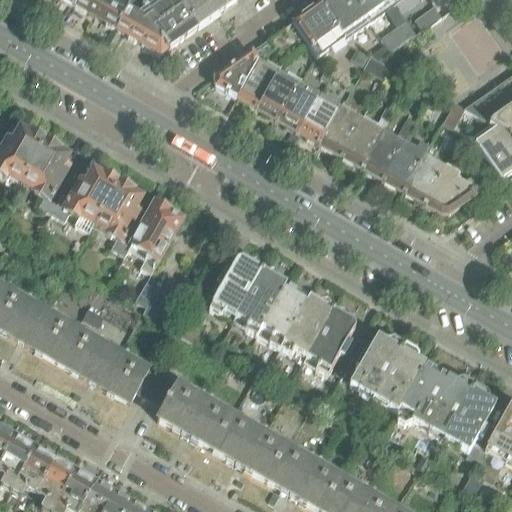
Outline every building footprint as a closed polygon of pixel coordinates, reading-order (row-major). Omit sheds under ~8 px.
[(58,0),(57,3),(73,13),(73,14),(81,0),(58,0)] [(81,0),(73,14),(83,20),(87,18),(95,23),(108,0),(81,0)] [(134,5),(137,0),(108,0),(95,23),(105,29),(105,32),(111,36),(114,33),(116,34),(134,5)] [(166,56),(197,34),(172,0),(150,0),(140,8),(158,33),(153,37),(166,56)] [(238,6),(233,0),(172,0),(197,34),(238,6)] [(414,41),(394,11),(385,0),(333,0),(318,11),(343,47),(384,18),(395,33),(380,44),(384,50),(389,58),(414,41)] [(385,0),(394,11),(409,0),(385,0)] [(158,33),(140,8),(134,5),(116,34),(126,40),(128,43),(128,44),(134,47),(137,46),(137,47),(160,60),(166,56),(153,37),(158,33)] [(317,65),(343,47),(318,11),(289,31),(302,49),(305,47),(317,65)] [(425,33),(440,22),(434,14),(419,24),(425,33)] [(290,57),(302,49),(289,31),(278,39),(290,57)] [(280,65),(290,57),(278,39),(268,46),(274,55),(280,65)] [(258,66),(266,61),(274,55),(268,46),(260,51),(214,83),(215,92),(217,92),(216,94),(235,105),(236,105),(258,66)] [(378,66),(389,58),(384,50),(368,61),(370,62),(378,66)] [(362,72),(368,61),(356,54),(350,65),(362,72)] [(389,73),(378,66),(370,62),(362,76),(381,86),(389,73)] [(256,117),(278,78),(258,66),(236,105),(256,117)] [(319,82),(326,87),(332,77),(324,73),(319,82)] [(277,128),(299,90),(278,78),(256,117),(277,128)] [(511,80),(463,115),(496,134),(510,142),(511,145),(511,80)] [(346,85),(342,93),(349,97),(353,90),(346,85)] [(298,140),(320,102),(299,90),(277,128),(298,140)] [(432,97),(424,111),(432,116),(440,102),(432,97)] [(318,152),(340,114),(320,102),(298,140),(318,152)] [(359,175),(381,138),(394,116),(386,112),(379,122),(380,123),(374,133),(360,125),(339,163),(359,175)] [(339,163),(360,125),(340,114),(318,152),(339,163)] [(461,126),(447,118),(441,128),(455,136),(461,126)] [(380,187),(402,149),(414,127),(406,123),(394,145),(381,138),(359,175),(380,187)] [(30,138),(29,139),(20,134),(14,143),(9,140),(0,156),(0,179),(6,183),(7,181),(20,189),(46,144),(34,137),(30,138)] [(511,145),(510,142),(496,134),(475,148),(494,175),(500,184),(511,176),(511,145)] [(233,141),(222,135),(220,140),(231,146),(233,141)] [(467,144),(461,141),(455,152),(461,155),(467,144)] [(60,156),(59,151),(46,144),(20,189),(34,197),(33,199),(43,204),(38,213),(51,221),(56,212),(48,207),(68,174),(63,171),(68,162),(60,157),(60,156)] [(401,199),(425,157),(428,151),(419,146),(414,156),(402,149),(380,187),(401,199)] [(436,169),(439,165),(425,157),(401,199),(423,211),(441,177),(443,173),(436,169)] [(56,212),(51,221),(64,228),(69,219),(77,224),(74,230),(88,239),(93,230),(119,186),(107,178),(103,179),(102,180),(93,175),(88,185),(83,182),(70,203),(63,199),(56,212)] [(494,175),(486,181),(491,190),(500,184),(494,175)] [(466,185),(463,189),(441,177),(423,211),(440,221),(447,221),(479,199),(475,196),(478,192),(477,187),(469,183),(466,185)] [(133,197),(132,193),(119,186),(93,230),(108,239),(107,240),(117,246),(111,255),(124,262),(127,257),(129,253),(123,249),(142,216),(136,213),(141,203),(132,198),(133,197)] [(168,216),(166,213),(159,209),(157,209),(155,211),(154,211),(129,253),(127,257),(145,267),(140,275),(150,280),(181,227),(168,219),(168,216)] [(38,260),(43,251),(36,247),(31,256),(38,260)] [(12,250),(8,257),(19,264),(23,256),(12,250)] [(250,267),(247,269),(240,265),(236,267),(228,280),(220,286),(220,295),(208,314),(221,322),(224,317),(235,323),(262,278),(258,276),(258,271),(256,267),(250,267)] [(276,282),(274,277),(268,277),(264,279),(262,278),(235,323),(247,330),(244,335),(256,341),(276,307),(285,291),(276,286),(276,282)] [(151,326),(166,300),(146,289),(131,315),(151,326)] [(294,329),(309,304),(285,291),(276,307),(256,341),(279,355),(294,329)] [(77,334),(45,316),(6,293),(0,303),(0,336),(58,369),(77,334)] [(321,307),(317,309),(309,304),(294,329),(279,355),(291,362),(294,357),(306,364),(332,318),(329,316),(329,311),(327,307),(321,307)] [(88,314),(82,324),(93,330),(98,320),(88,314)] [(189,348),(205,319),(196,314),(179,342),(189,348)] [(347,321),(344,317),(339,317),(335,319),(332,318),(306,364),(317,370),(314,375),(327,382),(339,361),(346,357),(346,349),(353,335),(352,329),(346,326),(347,321)] [(130,410),(137,398),(149,376),(150,376),(77,334),(58,369),(130,410)] [(389,344),(383,347),(377,343),(366,362),(359,363),(354,371),(357,377),(350,390),(373,404),(400,357),(395,354),(396,348),(393,344),(389,344)] [(417,361),(414,357),(410,357),(405,359),(400,357),(373,404),(396,417),(396,418),(424,370),(417,366),(417,361)] [(339,367),(333,377),(341,382),(345,375),(347,371),(339,367)] [(421,431),(448,384),(424,370),(396,418),(397,426),(405,430),(412,426),(421,431)] [(345,391),(352,379),(345,375),(341,382),(338,387),(345,391)] [(151,406),(163,384),(149,376),(137,398),(151,406)] [(165,414),(177,392),(163,384),(151,406),(165,414)] [(459,384),(454,388),(448,384),(421,431),(445,445),(471,397),(466,394),(466,390),(464,385),(459,384)] [(213,457),(233,423),(178,391),(177,392),(165,414),(158,426),(213,457)] [(487,401),(486,397),(481,397),(475,400),(471,397),(445,445),(467,458),(475,445),(482,443),(486,436),(484,430),(495,411),(487,406),(487,401)] [(511,410),(487,453),(511,467),(511,410)] [(286,454),(263,440),(233,423),(213,457),(267,488),(286,454)] [(0,469),(16,441),(0,432),(0,469)] [(36,453),(33,451),(16,441),(0,469),(0,480),(6,484),(1,491),(12,497),(36,453)] [(36,453),(12,497),(22,503),(26,495),(36,501),(58,463),(47,458),(47,459),(40,455),(36,453)] [(325,511),(341,485),(318,471),(286,454),(267,488),(308,511),(325,511)] [(415,473),(423,478),(430,466),(422,461),(415,473)] [(68,469),(58,463),(36,501),(46,507),(43,511),(56,511),(77,476),(67,470),(68,469)] [(82,511),(97,487),(81,478),(77,476),(56,511),(82,511)] [(388,511),(372,503),(341,485),(325,511),(388,511)] [(130,511),(133,508),(97,487),(82,511),(130,511)] [(481,497),(474,509),(479,511),(491,511),(496,505),(481,497)]
